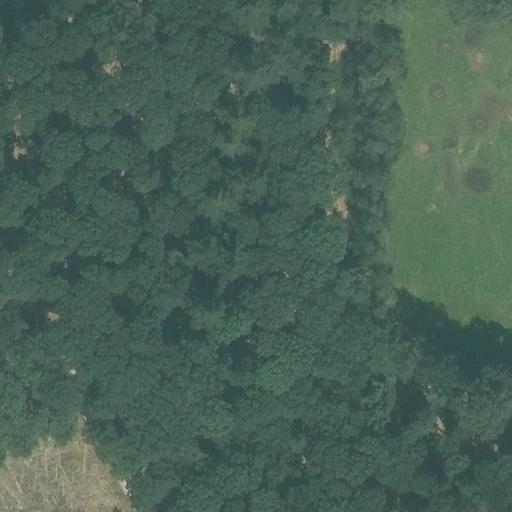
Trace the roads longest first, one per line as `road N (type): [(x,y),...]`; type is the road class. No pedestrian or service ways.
road 1 (track): [(177,265),(511,426)]
road 2 (track): [(143,511),(0,265)]
road 3 (track): [(177,265),(235,0)]
road 4 (track): [(0,199),(177,265)]
